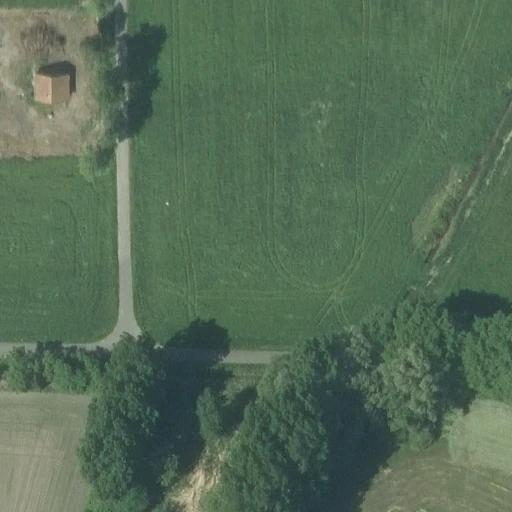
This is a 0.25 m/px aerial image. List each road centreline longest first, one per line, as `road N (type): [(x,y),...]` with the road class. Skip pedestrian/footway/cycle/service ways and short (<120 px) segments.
road 1 (unclassified): [(126,357),(356,358),(511,341)]
road 2 (unclassified): [(126,357),(120,0)]
road 3 (unclassified): [(0,353),(126,357)]
